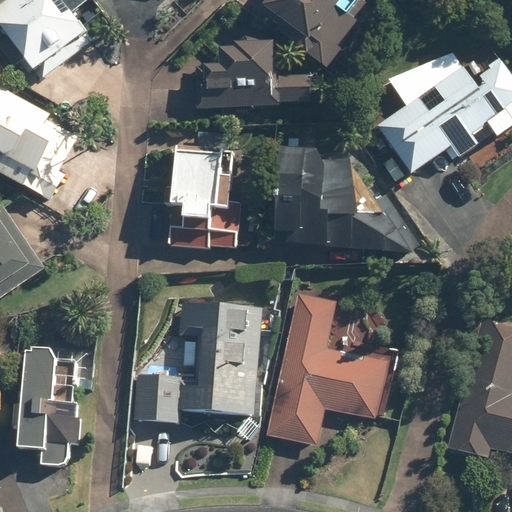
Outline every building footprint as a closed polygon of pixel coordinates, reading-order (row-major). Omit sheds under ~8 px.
[(23,0),(12,0),(0,8),(0,29),(32,76),(35,74),(40,81),(92,45),(60,0),(41,0),(30,8),(23,0)] [(142,0),(111,0),(108,4),(146,44),(163,27),(155,19),(175,0),(144,0),(143,1),(142,0)] [(267,0),(255,16),(329,74),(364,29),(339,9),(345,0),(267,0)] [(197,70),(198,111),(280,111),(280,107),(312,106),(311,78),(280,79),(280,70),(274,70),(274,65),(277,65),(277,48),(266,38),(246,38),(236,47),(234,47),(234,52),(219,52),(219,70),(197,70)] [(464,70),(376,130),(412,180),(452,153),(458,162),(479,148),(473,140),(489,129),(498,142),(511,132),(511,124),(505,113),(511,108),(511,79),(499,61),(488,68),(491,72),(480,80),(487,90),(480,94),(464,70)] [(66,179),(58,174),(78,140),(48,123),(50,120),(11,99),(0,80),(0,174),(51,204),(66,179)] [(233,155),(175,150),(172,190),(165,189),(163,210),(171,210),(167,250),(209,253),(209,249),(237,251),(241,206),(229,205),(233,155)] [(415,259),(350,166),(323,168),(317,157),(300,155),(280,154),(274,247),(328,250),(329,262),(357,262),(357,254),(415,259)] [(0,304),(47,273),(2,208),(0,209),(0,304)] [(297,296),(265,439),(318,450),(326,412),(377,422),(389,364),(326,350),(336,304),(297,296)] [(256,420),(263,311),(182,305),(180,339),(198,340),(195,380),(138,376),(134,424),(181,427),(182,415),(256,420)] [(511,328),(482,320),(447,451),(489,462),(491,454),(511,459),(511,328)] [(56,356),(25,354),(17,454),(41,456),(40,469),(47,469),(63,470),(68,464),(70,448),(80,449),(81,420),(77,420),(79,407),(74,406),(77,366),(55,364),(56,356)]
